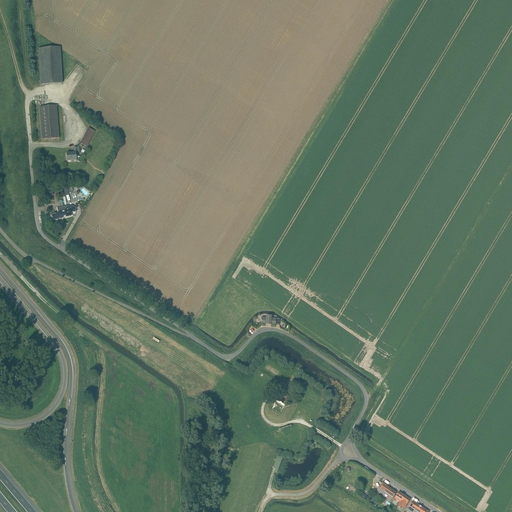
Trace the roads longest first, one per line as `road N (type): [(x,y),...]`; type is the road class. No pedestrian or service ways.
road 1 (unclassified): [(350,440),(367,400),(358,384),(292,337),(265,330),(233,356),(219,354),(43,236),(30,146)]
road 2 (track): [(511,166),(367,400)]
road 3 (motorway): [(74,511),(66,467),(68,359),(0,269)]
road 4 (motorway): [(0,278),(50,337),(64,384),(35,421),(0,425)]
